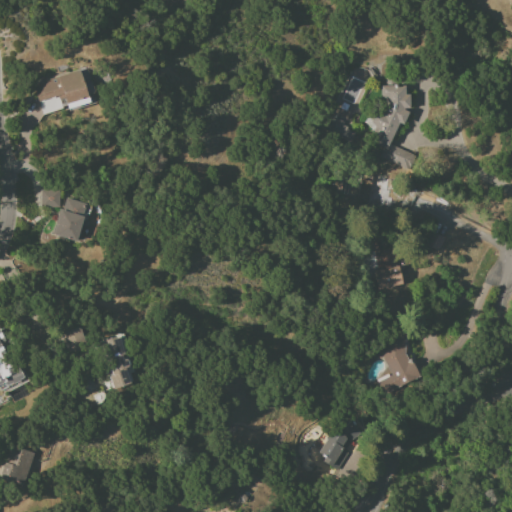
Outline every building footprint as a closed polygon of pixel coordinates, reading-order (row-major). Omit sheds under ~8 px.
[(408,170),(412,160),(412,154),(390,144),(406,111),(407,86),(380,86),(380,99),(373,110),(366,126),(373,129),(373,143),(383,148),(378,157),(408,170)] [(355,130),(329,118),(323,131),(348,144),(355,130)] [(385,207),(390,179),(361,174),(356,202),(385,207)] [(39,207),(58,207),(58,191),(40,190),(39,207)] [(86,204),(64,198),(53,235),(76,242),(86,204)] [(436,251),(444,238),(431,231),(424,244),(436,251)] [(67,353),(86,347),(81,327),(62,332),(67,353)] [(390,375),(376,382),(382,395),(418,378),(404,349),(404,332),(398,335),(383,335),(383,359),(390,375)] [(100,340),(111,389),(131,384),(129,373),(131,372),(128,358),(125,359),(119,335),(100,340)] [(0,388),(23,379),(19,369),(8,369),(5,361),(0,361),(0,388)] [(317,453),(325,458),(323,462),(332,467),(357,426),(340,415),(317,453)] [(0,475),(0,479),(24,486),(33,454),(8,447),(0,475)]
